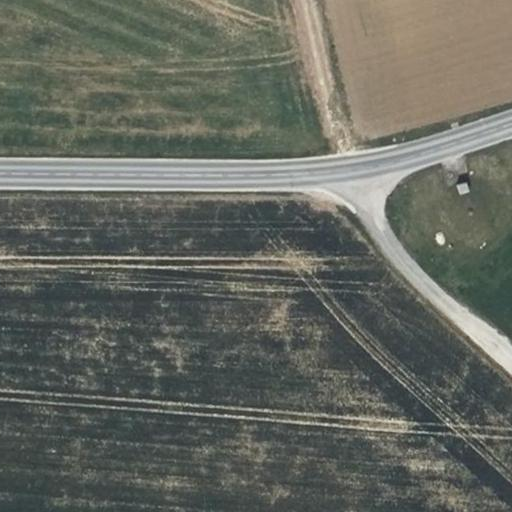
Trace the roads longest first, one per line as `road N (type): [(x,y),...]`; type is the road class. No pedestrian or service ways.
road 1 (tertiary): [(0,176),(349,168)]
road 2 (unclassified): [(511,352),(369,221),(349,168)]
road 3 (track): [(306,0),(349,168)]
road 4 (tertiary): [(349,168),(511,119)]
